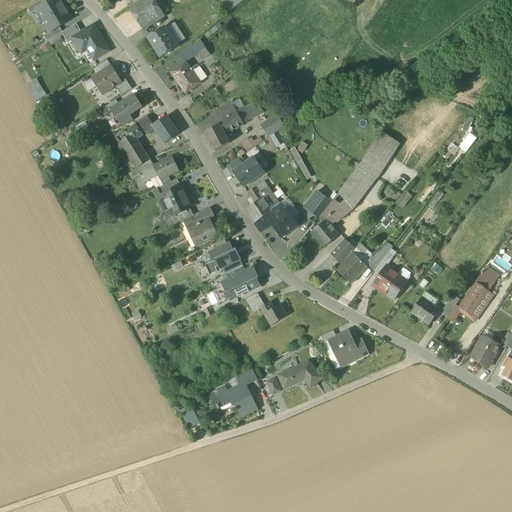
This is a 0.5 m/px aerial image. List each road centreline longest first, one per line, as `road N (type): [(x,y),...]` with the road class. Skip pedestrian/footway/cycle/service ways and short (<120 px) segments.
road 1 (residential): [(511,405),(294,284),(260,248),(196,139),(84,0)]
road 2 (track): [(420,355),(278,418),(0,511)]
